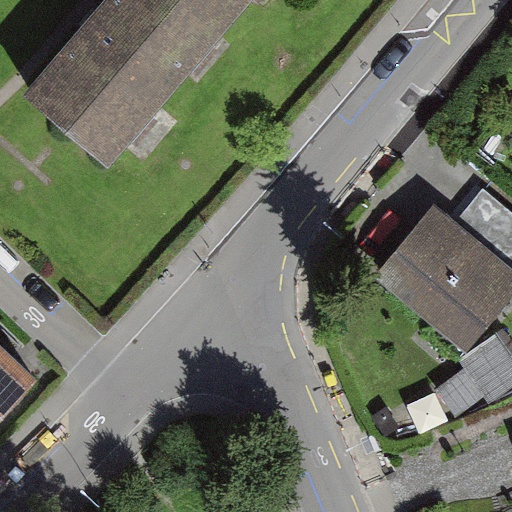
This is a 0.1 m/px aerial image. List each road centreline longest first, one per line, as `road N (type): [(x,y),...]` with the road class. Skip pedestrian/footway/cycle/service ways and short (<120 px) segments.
road 1 (tertiary): [(470,0),(236,277)]
road 2 (tertiary): [(236,277),(335,511)]
road 3 (residential): [(125,393),(0,273)]
road 4 (residential): [(12,511),(125,393)]
road 5 (residential): [(125,393),(236,277)]
